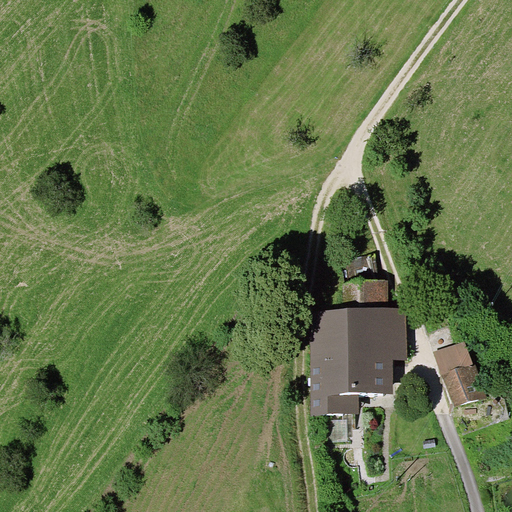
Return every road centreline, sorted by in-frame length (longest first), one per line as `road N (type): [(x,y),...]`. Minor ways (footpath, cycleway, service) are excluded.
road 1 (track): [(463,0),(347,175),(386,248),(445,418)]
road 2 (track): [(347,175),(323,220),(307,334),(303,389),(318,511)]
